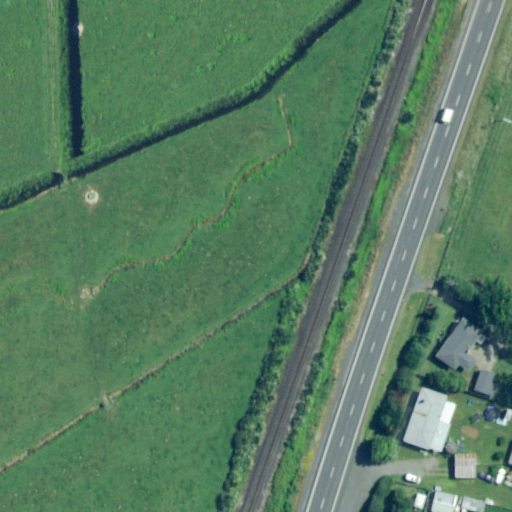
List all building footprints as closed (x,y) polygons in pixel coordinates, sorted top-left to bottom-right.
[(476,334),(456,320),(431,356),(451,370),(454,366),(464,373),(472,361),(462,354),(476,334)] [(490,375),(477,370),(470,390),(491,397),(495,386),(487,383),(490,375)] [(442,397),(417,388),(399,441),(424,450),(442,397)] [(472,478),(472,455),(452,455),(452,478),(472,478)] [(480,511),(483,501),(461,497),(458,508),(474,511),(480,511)]
